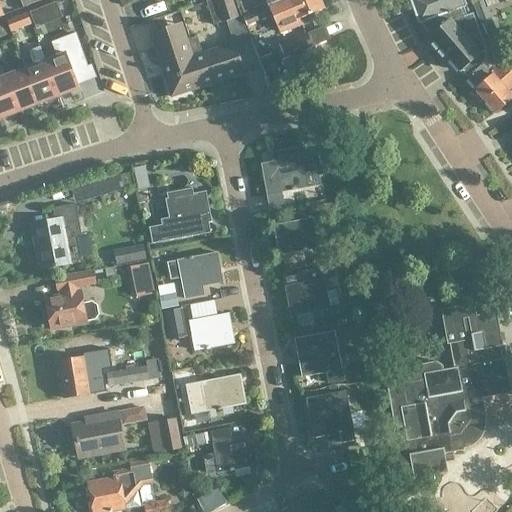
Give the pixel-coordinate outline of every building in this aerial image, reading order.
[(215,26),(239,19),(232,0),(214,0),(207,2),(215,26)] [(288,0),(270,8),(244,18),(248,27),(274,16),(277,23),(281,33),(300,26),(298,22),(324,11),(319,0),(288,0)] [(485,54),(488,53),(474,15),(467,18),(464,9),(466,8),(463,0),(411,0),(420,24),(462,73),(463,72),(485,54)] [(485,35),(496,31),(485,2),(475,6),(485,35)] [(64,17),(58,3),(30,14),(36,28),(64,17)] [(7,22),(11,33),(31,25),(27,14),(7,22)] [(192,58),(193,58),(182,25),(151,35),(172,99),(202,89),(192,58)] [(88,69),(76,35),(54,44),(59,57),(46,62),(59,97),(80,89),(74,74),(88,69)] [(285,58),(311,48),(306,35),(280,45),(285,58)] [(235,44),(193,58),(192,58),(202,89),(244,75),(235,44)] [(296,70),(310,64),(306,53),(291,59),(296,70)] [(485,54),(463,72),(468,78),(467,78),(476,89),(496,113),(511,99),(511,97),(505,89),(511,83),(511,56),(500,67),(488,53),(485,54)] [(59,97),(46,62),(35,66),(31,57),(22,60),(26,70),(25,70),(39,105),(59,97)] [(291,59),(283,62),(289,77),(297,74),(291,59)] [(39,105),(25,70),(15,74),(11,65),(2,68),(6,77),(5,78),(19,113),(39,105)] [(0,120),(19,113),(5,78),(0,79),(0,120)] [(327,146),(313,148),(318,176),(332,173),(327,146)] [(306,188),(303,172),(313,170),(309,149),(272,156),(274,164),(262,166),(267,195),(291,191),(291,192),(295,191),(295,190),(306,188)] [(120,176),(97,182),(100,196),(124,189),(120,177),(120,176)] [(167,225),(170,240),(193,236),(192,231),(202,229),(201,225),(210,223),(205,194),(165,201),(170,225),(167,225)] [(81,258),(77,240),(81,239),(74,206),(52,210),(55,221),(31,226),(40,271),(78,263),(81,258)] [(279,256),(318,248),(312,219),(273,227),(279,256)] [(149,237),(148,248),(164,249),(165,238),(149,237)] [(217,255),(178,263),(168,265),(171,282),(181,280),(185,299),(205,296),(203,288),(223,284),(217,255)] [(150,279),(147,266),(131,269),(134,282),(150,279)] [(285,288),(290,318),(330,310),(324,280),(320,281),(318,270),(303,273),(305,284),(285,288)] [(291,271),(293,278),(301,276),(300,270),(291,271)] [(84,305),(81,293),(80,288),(95,285),(93,272),(56,280),(59,297),(46,300),(48,310),(45,310),(43,312),(45,321),(47,323),(50,322),(52,332),(88,325),(87,322),(95,320),(99,316),(97,307),(92,304),(84,305)] [(157,287),(159,297),(176,293),(174,283),(157,287)] [(176,295),(160,298),(163,310),(178,307),(176,295)] [(511,394),(511,389),(506,360),(503,360),(501,348),(503,347),(497,313),(477,317),(475,304),(442,311),(448,346),(450,345),(455,369),(444,371),(443,367),(437,362),(385,372),(394,425),(400,429),(405,428),(407,437),(389,440),(394,468),(412,465),(416,489),(431,487),(435,481),(434,476),(448,474),(445,455),(465,451),(464,450),(469,448),(473,446),(477,444),(480,441),(482,437),(484,433),(486,428),(486,424),(485,419),(487,419),(483,399),(511,394)] [(348,321),(357,319),(354,307),(346,308),(348,321)] [(188,338),(182,309),(166,313),(171,341),(188,338)] [(195,352),(234,345),(229,316),(190,323),(195,352)] [(347,329),(349,340),(365,338),(362,326),(347,329)] [(343,382),(335,341),(334,334),(295,341),(302,378),(325,374),(327,385),(343,382)] [(85,359),(85,358),(58,363),(64,399),(91,395),(89,382),(97,381),(94,358),(85,359)] [(160,378),(158,359),(147,361),(147,367),(107,373),(110,387),(160,378)] [(371,375),(349,378),(350,386),(372,383),(371,375)] [(202,384),(204,393),(193,395),(197,414),(207,412),(207,413),(246,405),(240,376),(202,384)] [(353,431),(347,402),(345,395),(306,403),(314,439),(339,434),(341,444),(354,441),(352,431),(353,431)] [(133,419),(139,423),(145,422),(143,410),(132,412),(133,419)] [(73,427),(79,460),(124,451),(117,414),(86,420),(87,424),(73,427)] [(159,424),(165,453),(181,450),(175,421),(159,424)] [(253,437),(213,445),(219,474),(258,466),(253,437)] [(140,509),(140,507),(136,487),(152,484),(148,462),(131,465),(132,470),(114,473),(115,479),(88,485),(93,511),(115,511),(126,510),(128,511),(140,509)] [(412,491),(410,479),(394,482),(397,495),(412,491)] [(178,490),(179,497),(184,501),(192,491),(182,484),(178,490)] [(323,490),(312,496),(321,511),(333,511),(335,511),(323,490)] [(321,511),(312,496),(302,502),(308,511),(321,511)] [(357,511),(352,501),(335,511),(333,511),(357,511)] [(146,511),(170,511),(169,502),(145,507),(146,511)] [(308,511),(302,502),(292,508),(294,511),(308,511)]
